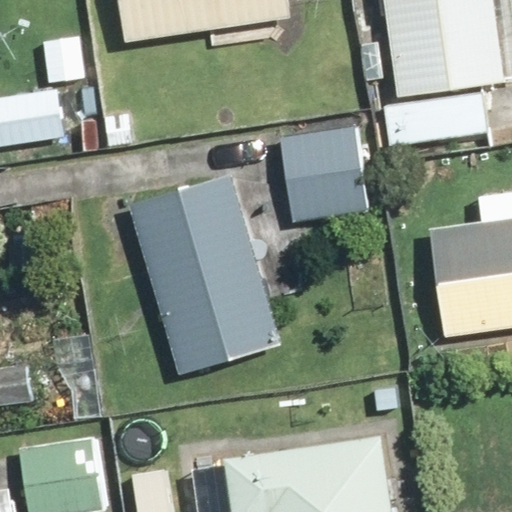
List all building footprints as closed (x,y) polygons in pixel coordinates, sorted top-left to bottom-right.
[(134,0),(138,37),(307,19),(304,0),(134,0)] [(511,12),(510,0),(401,0),(415,89),(511,73),(511,12)] [(63,78),(0,94),(0,135),(2,142),(75,123),(63,78)] [(367,116),(292,132),(310,218),(386,202),(367,116)] [(237,161),(139,194),(200,374),(297,341),(237,161)] [(511,209),(441,221),(460,334),(511,325),(511,209)] [(403,511),(394,428),(238,446),(245,511),(403,511)] [(112,436),(33,445),(40,511),(102,511),(120,510),(112,436)] [(0,511),(28,511),(26,486),(0,489),(0,511)]
